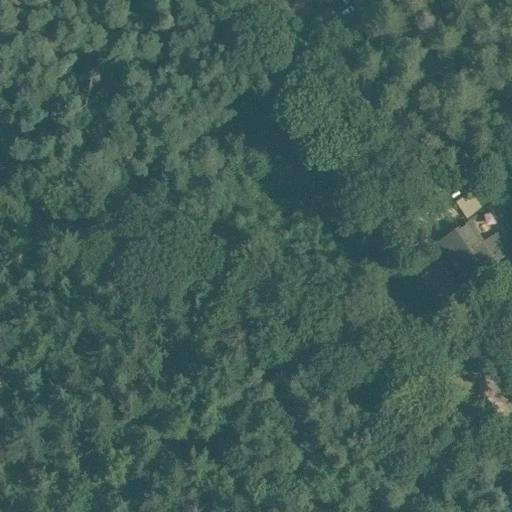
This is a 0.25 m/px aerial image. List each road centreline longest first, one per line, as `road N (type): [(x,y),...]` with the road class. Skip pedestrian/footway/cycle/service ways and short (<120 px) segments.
road 1 (track): [(0,197),(107,250),(459,395),(511,409)]
road 2 (unclassified): [(511,377),(246,0)]
